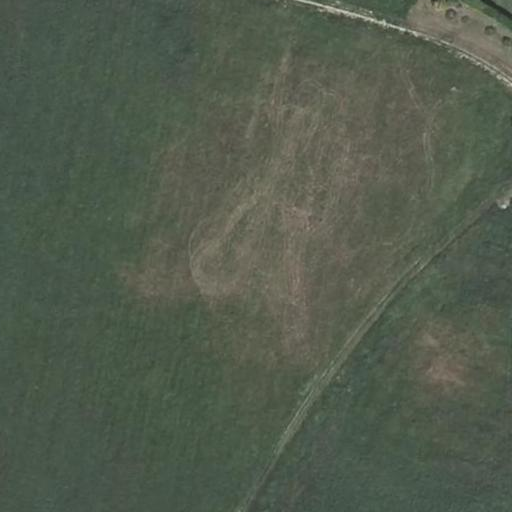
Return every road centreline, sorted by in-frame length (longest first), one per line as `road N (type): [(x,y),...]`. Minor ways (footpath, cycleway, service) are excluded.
road 1 (track): [(511,184),(402,314),(261,511)]
road 2 (unclassified): [(318,0),(462,43),(511,77)]
